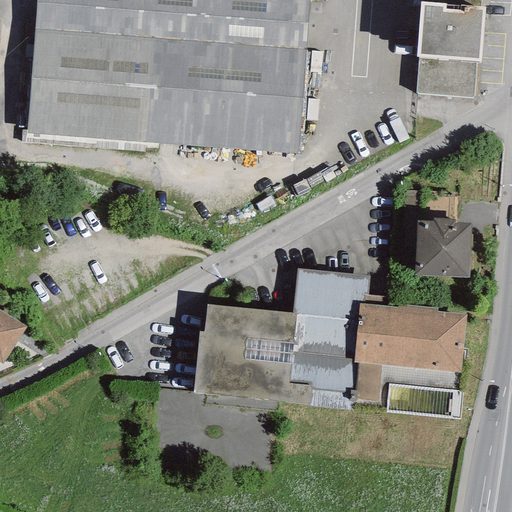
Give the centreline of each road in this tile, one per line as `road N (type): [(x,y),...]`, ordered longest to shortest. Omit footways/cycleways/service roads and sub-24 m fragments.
road 1 (residential): [(511,110),(0,394)]
road 2 (secondary): [(488,511),(511,341)]
road 3 (unknown): [(374,0),(373,99),(364,119)]
